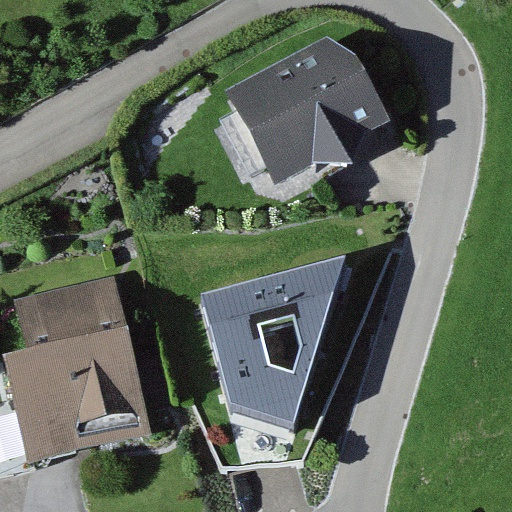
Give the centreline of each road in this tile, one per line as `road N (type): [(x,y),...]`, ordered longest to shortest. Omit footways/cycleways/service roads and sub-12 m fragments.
road 1 (residential): [(353,511),(452,174),(459,111),(449,59),(415,16),(382,0)]
road 2 (residential): [(272,0),(0,147)]
